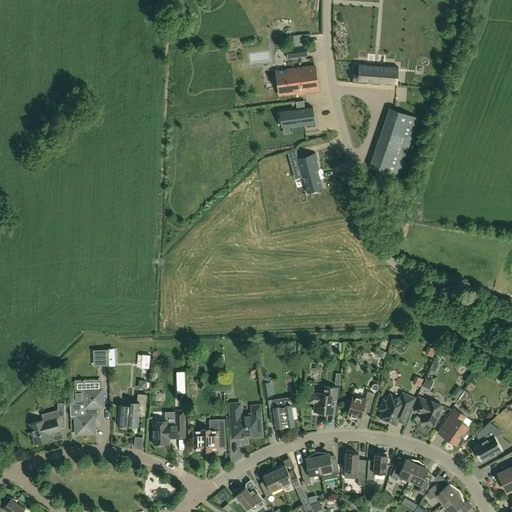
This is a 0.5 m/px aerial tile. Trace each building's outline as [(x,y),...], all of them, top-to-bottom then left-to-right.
[(293,48),(295,57),(307,55),(305,46),(293,48)] [(351,54),(349,71),(379,74),(379,80),(395,81),(397,51),(381,50),(381,56),(351,54)] [(318,90),(314,65),(276,71),(280,95),(318,90)] [(315,122),(313,107),(279,112),(281,112),(283,126),(281,126),(281,127),(315,122)] [(390,108),(383,128),(412,138),(419,118),(390,108)] [(317,159),(316,153),(297,158),(307,193),(323,188),(318,170),(319,170),(316,160),(317,159)] [(373,156),(369,168),(393,176),(399,178),(400,173),(403,166),(373,156)] [(106,349),(93,350),(94,364),(107,364),(106,349)] [(147,389),(147,381),(138,380),(138,389),(147,389)] [(263,396),(272,394),(270,381),(262,383),(263,396)] [(327,413),(334,414),(337,387),(323,386),(323,393),(316,392),(315,394),(309,393),(308,402),(314,403),(313,411),(318,412),(318,414),(327,415),(327,413)] [(75,417),(76,434),(94,433),(94,416),(95,416),(98,412),(98,407),(103,407),(102,389),(70,390),(71,402),(69,402),(70,417),(75,417)] [(363,406),(370,408),(374,393),(367,391),(365,399),(352,396),(347,415),(360,419),(363,406)] [(145,415),(146,394),(137,393),(137,402),(130,402),(130,405),(119,404),(118,413),(115,413),(115,421),(118,422),(117,425),(126,426),(127,424),(129,424),(129,427),(138,427),(139,415),(145,415)] [(404,423),(414,398),(402,393),(400,399),(390,395),(387,402),(384,400),(380,409),(383,411),(381,418),(382,418),(381,420),(390,424),(391,422),(395,424),(397,420),(404,423)] [(275,421),(276,428),(294,425),(293,418),(297,418),(293,397),(280,399),(281,406),(273,407),(273,408),(269,408),(272,422),(275,421)] [(420,419),(434,425),(442,406),(429,400),(428,401),(419,397),(413,410),(423,414),(420,419)] [(260,413),(241,415),(240,403),(230,404),(232,438),(262,436),(260,413)] [(455,445),(468,426),(461,422),(465,416),(454,409),(438,433),(455,445)] [(174,411),(174,424),(167,424),(167,421),(152,421),(153,444),(158,444),(159,445),(164,445),(164,443),(168,443),(168,438),(184,437),(183,410),(174,411)] [(45,442),(46,440),(49,440),(47,432),(51,431),(51,432),(59,430),(56,418),(44,421),(44,420),(29,424),(35,444),(38,443),(40,444),(45,442)] [(218,437),(225,437),(224,419),(209,419),(210,429),(201,429),(201,431),(194,431),(194,449),(202,449),(202,450),(210,450),(210,449),(218,448),(218,437)] [(481,443),(473,447),(477,454),(475,455),(479,461),(480,460),(481,460),(495,452),(496,454),(502,450),(494,435),(500,431),(490,422),(476,434),(481,443)] [(364,485),(364,478),(365,478),(366,460),(358,459),(358,453),(356,453),(356,452),(347,449),(343,458),(345,459),(345,470),(356,471),(356,478),(359,478),(358,485),(364,485)] [(321,473),(316,452),(307,457),(305,458),(306,464),(300,465),(303,479),(304,479),(305,484),(311,482),(309,475),(321,473)] [(327,452),(316,452),(321,473),(322,480),(340,476),(339,472),(336,457),(330,459),(329,453),(327,453),(327,452)] [(387,462),(389,462),(387,452),(377,454),(374,454),(374,460),(368,460),(367,479),(373,480),(374,472),(386,473),(387,462)] [(409,480),(418,460),(408,459),(408,460),(406,459),(403,464),(398,461),(391,477),(397,479),(399,475),(409,480)] [(418,460),(409,480),(420,485),(417,492),(423,495),(431,476),(426,474),(428,469),(426,468),(426,467),(418,460)] [(302,486),(293,467),(287,470),(285,465),(283,466),(283,465),(272,467),(281,486),(292,481),(296,489),(302,486)] [(511,466),(508,469),(506,465),(503,467),(504,470),(498,473),(507,491),(511,488),(511,466)] [(265,474),(263,475),(265,480),(260,483),(266,496),(272,494),(271,491),(281,486),(272,467),(264,473),(265,474)] [(436,483),(428,489),(425,494),(430,499),(435,495),(442,504),(459,490),(451,484),(450,485),(449,483),(441,489),(436,483)] [(259,507),(265,502),(254,487),(249,491),(245,487),(243,488),(243,487),(234,492),(238,501),(240,500),(247,509),(255,502),(259,507)] [(463,500),(459,490),(442,504),(448,511),(461,511),(463,510),(459,506),(464,502),(463,500)] [(28,511),(16,502),(17,500),(7,496),(3,506),(4,506),(3,508),(7,511),(6,511),(28,511)] [(413,502),(409,509),(414,511),(417,504),(413,502)]
